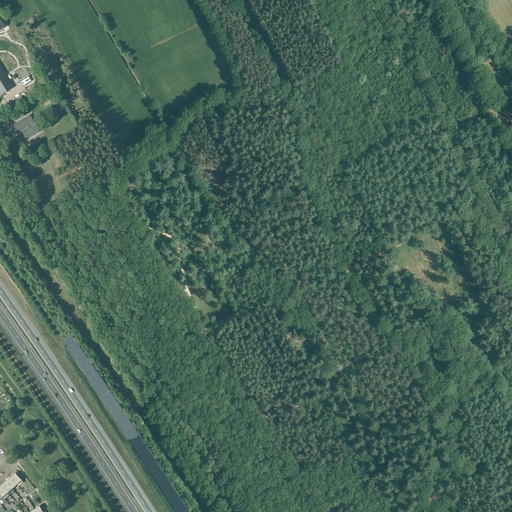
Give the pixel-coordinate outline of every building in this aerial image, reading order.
[(0,94),(10,89),(0,72),(0,94)] [(51,88),(40,94),(45,102),(56,96),(51,88)] [(22,141),(39,131),(30,116),(19,122),(20,125),(14,128),(22,141)] [(23,482),(15,473),(10,477),(17,485),(20,482),(21,484),(23,482)] [(17,485),(10,477),(6,481),(12,489),(17,485)] [(6,481),(1,486),(7,493),(10,490),(12,493),(14,491),(12,489),(6,481)]
